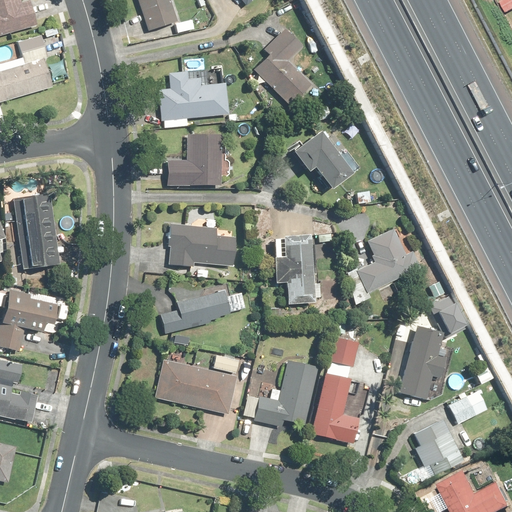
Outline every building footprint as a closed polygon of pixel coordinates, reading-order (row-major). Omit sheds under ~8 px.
[(0,0),(0,35),(39,24),(32,0),(29,0),(24,1),(23,0),(0,0)] [(172,0),(136,0),(147,32),(179,21),(172,0)] [(233,0),(240,8),(250,0),(233,0)] [(288,28),(251,66),(292,106),(315,83),(291,60),(306,45),(288,28)] [(0,98),(51,84),(42,56),(45,55),(40,35),(18,41),(22,56),(0,62),(0,98)] [(158,87),(160,128),(189,126),(189,118),(230,115),(228,81),(204,82),(203,68),(169,70),(170,86),(158,87)] [(315,129),(289,148),(305,169),(312,164),(330,188),(349,174),(315,129)] [(164,155),(165,187),(223,185),(222,133),(187,134),(188,155),(164,155)] [(47,194),(14,199),(24,268),(58,262),(47,194)] [(215,226),(170,223),(168,262),(191,264),(191,261),(239,264),(241,236),(215,234),(215,226)] [(355,269),(365,291),(421,266),(413,248),(404,252),(393,227),(366,239),(376,260),(355,269)] [(311,303),(309,236),(284,236),(285,255),(272,255),(273,281),(285,281),(286,304),(311,303)] [(62,297),(7,286),(0,317),(0,343),(20,348),(24,328),(54,334),(62,297)] [(161,312),(164,332),(229,320),(224,291),(175,300),(176,309),(161,312)] [(428,305),(444,337),(464,326),(447,295),(428,305)] [(416,326),(400,390),(423,395),(428,373),(439,376),(445,354),(437,353),(442,332),(416,326)] [(330,334),(324,360),(353,367),(359,340),(330,334)] [(0,414),(31,421),(37,393),(19,389),(18,393),(7,391),(10,380),(15,381),(19,363),(0,358),(0,414)] [(162,358),(153,396),(231,415),(240,376),(162,358)] [(259,393),(253,418),(282,425),(283,420),(307,426),(321,366),(289,358),(279,398),(259,393)] [(327,374),(311,434),(353,445),(360,417),(344,414),(352,380),(327,374)] [(475,388),(446,402),(456,422),(485,408),(475,388)] [(443,419),(409,436),(429,477),(464,460),(443,419)] [(0,479),(6,481),(15,443),(0,439),(0,479)] [(468,471),(437,487),(449,511),(500,511),(511,506),(511,504),(502,484),(479,495),(468,471)]
